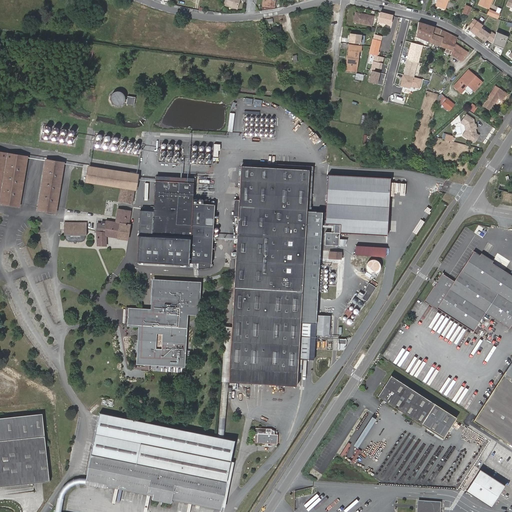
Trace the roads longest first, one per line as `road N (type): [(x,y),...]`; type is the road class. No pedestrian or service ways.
road 1 (residential): [(269,511),(470,202)]
road 2 (unclassified): [(141,0),(206,18),(328,0)]
road 3 (unclassified): [(348,0),(444,25),(511,72)]
